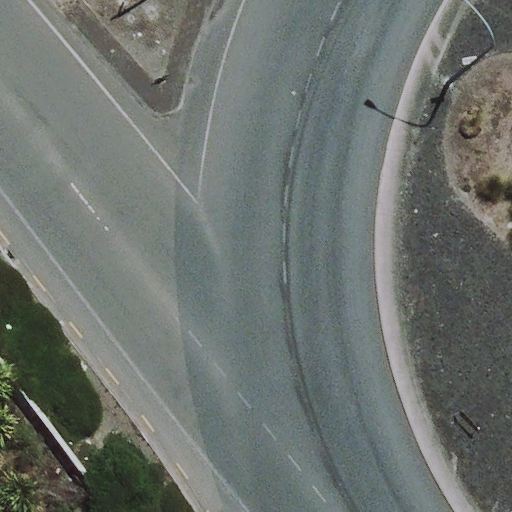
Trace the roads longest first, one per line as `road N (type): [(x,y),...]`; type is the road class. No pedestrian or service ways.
road 1 (secondary): [(317,446),(124,259),(0,94)]
road 2 (trunk): [(317,446),(294,368),(282,209),(306,79),(338,0)]
